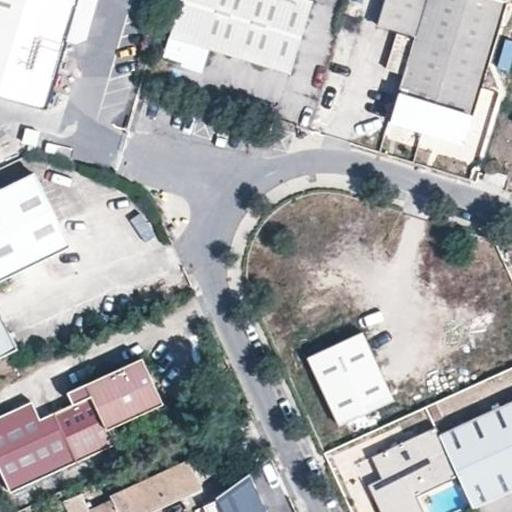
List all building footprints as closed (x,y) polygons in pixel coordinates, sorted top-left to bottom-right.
[(77,0),(0,0),(0,91),(46,106),(67,36),(77,4),(77,0)] [(183,0),(167,57),(204,70),(212,48),(291,72),(312,2),(304,0),(183,0)] [(388,0),(381,25),(398,32),(387,69),(406,75),(392,124),(464,144),(506,2),(500,0),(388,0)] [(88,7),(77,4),(67,36),(78,39),(87,35),(93,15),(88,7)] [(502,70),(511,72),(511,43),(508,43),(502,70)] [(477,115),(496,121),(506,91),(488,85),(477,115)] [(511,177),(511,175),(485,167),(481,177),(508,187),(511,177)] [(33,176),(0,191),(0,356),(17,348),(0,313),(0,279),(69,247),(33,176)] [(128,203),(118,212),(138,236),(149,227),(128,203)] [(364,333),(310,358),(341,424),(394,399),(364,333)] [(34,402),(0,416),(0,472),(8,490),(114,442),(107,429),(145,412),(125,366),(67,392),(73,405),(42,419),(34,402)] [(384,476),(368,484),(381,511),(423,511),(417,496),(461,477),(475,507),(511,490),(511,402),(442,435),(438,426),(374,455),(384,476)] [(115,503),(93,511),(159,511),(203,494),(191,465),(113,498),(115,503)] [(268,511),(256,484),(205,507),(207,511),(268,511)]
